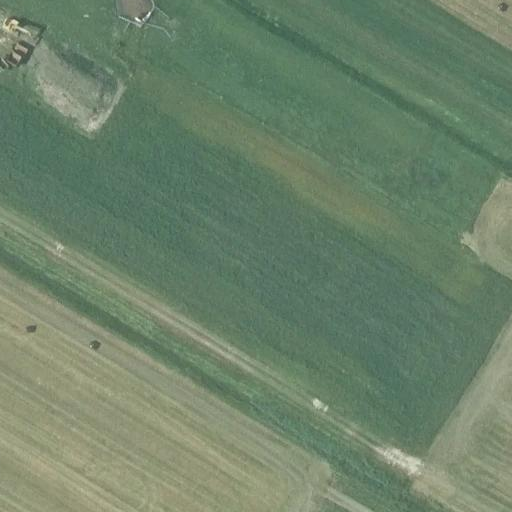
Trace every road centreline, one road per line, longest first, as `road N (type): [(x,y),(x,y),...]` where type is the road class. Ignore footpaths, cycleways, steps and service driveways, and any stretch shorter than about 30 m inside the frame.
road 1 (track): [(0,304),(369,511)]
road 2 (track): [(501,200),(180,0)]
road 3 (track): [(0,224),(176,320)]
